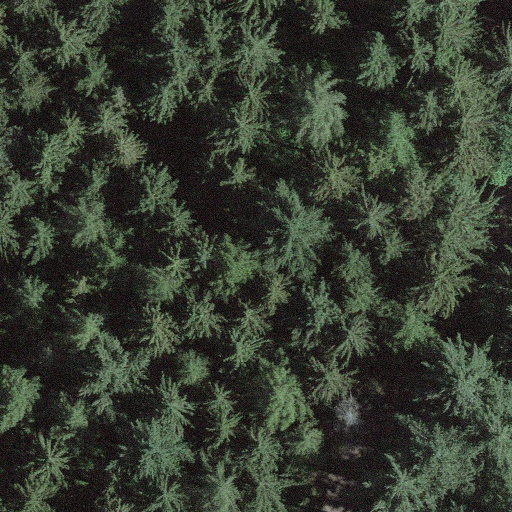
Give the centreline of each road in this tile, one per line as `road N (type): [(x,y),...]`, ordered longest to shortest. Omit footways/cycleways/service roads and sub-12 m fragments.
road 1 (track): [(511,209),(482,243),(327,511)]
road 2 (track): [(489,0),(495,140),(482,243)]
